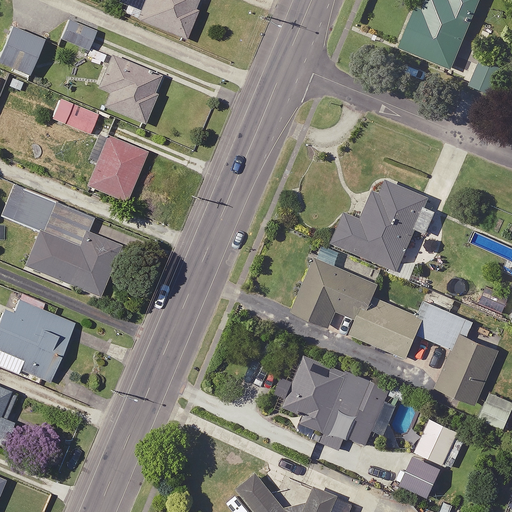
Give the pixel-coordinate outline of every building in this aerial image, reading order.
[(202,0),(122,0),(121,5),(129,8),(125,17),(186,41),(202,0)] [(482,0),(453,0),(452,3),(444,0),(430,0),(425,13),(420,11),(403,49),(453,70),(482,0)] [(96,34),(67,24),(61,41),(89,52),(96,34)] [(47,45),(13,28),(0,55),(0,64),(30,80),(47,45)] [(167,81),(113,59),(107,74),(95,69),(89,85),(112,94),(106,109),(149,127),(167,81)] [(504,71),(482,61),(470,87),(492,97),(504,71)] [(99,117),(62,102),(54,121),(91,136),(99,117)] [(147,155),(100,135),(88,162),(98,166),(88,189),(126,205),(147,155)] [(429,201),(388,185),(383,197),(376,194),(363,223),(347,217),(335,247),(399,273),(429,201)] [(54,204),(13,188),(2,218),(43,234),(54,204)] [(85,252),(41,234),(27,268),(100,298),(120,249),(91,238),(85,252)] [(426,321),(419,318),(377,300),(382,289),(317,262),(294,315),(330,330),(337,314),(360,323),(353,338),(410,362),(420,340),(419,339),(426,321)] [(491,290),(477,286),(471,304),(485,308),(491,290)] [(0,331),(0,364),(12,369),(15,359),(24,362),(21,372),(55,384),(77,324),(20,304),(16,317),(6,314),(0,331)] [(419,339),(420,340),(420,338),(453,352),(437,391),(476,407),(499,354),(467,341),(474,325),(425,304),(419,318),(426,321),(419,339)] [(286,380),(272,407),(304,423),(299,434),(318,444),(323,433),(334,438),(337,431),(377,451),(389,427),(375,420),(388,394),(375,387),(372,394),(307,361),(295,384),(286,380)] [(19,399),(0,390),(0,446),(10,451),(22,424),(10,418),(19,399)] [(511,419),(511,403),(492,394),(480,421),(506,433),(511,419)] [(464,445),(427,428),(416,454),(452,470),(464,445)] [(307,511),(291,511),(285,510),(255,474),(236,490),(255,511),(351,511),(354,506),(315,491),(307,511)]
